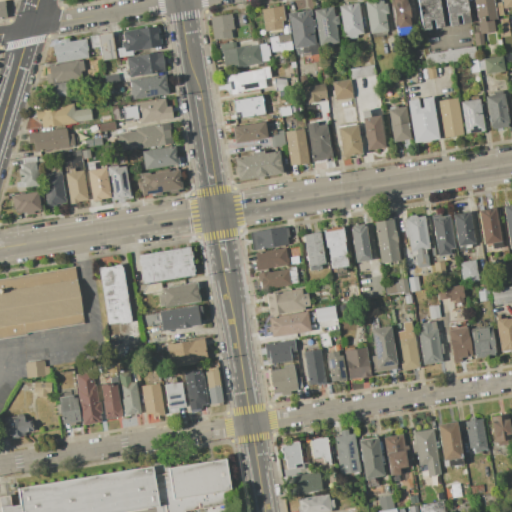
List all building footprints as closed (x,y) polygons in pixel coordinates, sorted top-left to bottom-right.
[(369,33),(363,0),(382,0),(383,4),(387,3),(388,13),(385,14),(387,30),(369,33)] [(391,0),(406,0),(412,33),(398,36),(391,0)] [(422,30),(416,0),(437,0),(442,27),(435,28),(433,20),(429,21),(430,29),(422,30)] [(448,26),(444,0),(466,0),(470,22),(461,24),(460,15),(455,16),(457,24),(448,26)] [(493,0),(496,19),(491,20),(490,17),(487,18),(483,16),(480,13),(478,9),(475,9),(473,0),(493,0)] [(511,6),(503,8),(501,0),(511,0),(511,6)] [(339,6),(358,2),(363,33),(357,34),(357,37),(348,39),(348,36),(344,36),(339,6)] [(260,9),(282,6),(284,20),(281,21),(282,29),(264,32),(260,9)] [(313,10),(332,6),(334,16),(337,15),(339,24),(335,25),(338,43),(319,46),(313,10)] [(293,48),(289,20),(288,20),(287,13),(310,9),(312,16),(311,17),(311,20),(314,20),(315,27),(312,27),(315,44),(308,46),(293,48)] [(210,17),(231,13),(233,28),(230,29),(231,38),(213,39),(210,17)] [(479,32),(476,18),(483,17),(484,22),(491,21),(493,30),(482,32),(479,32)] [(497,20),(507,18),(510,36),(500,38),(497,20)] [(288,25),(290,33),(283,34),(282,26),(288,25)] [(157,26),(160,46),(132,51),(133,55),(119,57),(117,47),(125,46),(122,32),(157,26)] [(97,35),(111,32),(116,59),(102,61),(99,47),(97,35)] [(473,33),(479,32),(482,32),(484,45),(475,46),(473,33)] [(269,37),(290,34),(292,50),(280,52),(279,51),(271,52),(269,37)] [(89,36),(97,35),(99,47),(91,48),(89,36)] [(52,45),(84,39),(87,58),(56,63),(52,45)] [(221,50),(265,43),(266,46),(268,45),(269,56),(267,56),(268,61),(261,62),(261,63),(224,69),(221,50)] [(315,44),(317,53),(309,55),(308,46),(315,44)] [(424,54),(475,46),(477,58),(426,66),(424,54)] [(125,58),(161,51),(165,72),(129,78),(125,58)] [(483,59),(503,55),(505,71),(485,74),(483,59)] [(47,84),(45,73),(48,73),(47,65),(82,59),(85,78),(47,84)] [(469,61),(477,59),(479,71),(470,73),(469,61)] [(426,67),(435,65),(437,78),(428,79),(426,67)] [(371,75),(370,66),(349,68),(350,78),(371,75)] [(223,74),(239,72),(239,73),(262,69),(262,68),(268,67),(270,77),(264,78),(265,87),(242,91),(242,92),(230,94),(228,81),(224,82),(223,74)] [(117,73),(118,81),(106,83),(105,75),(117,73)] [(129,80),(165,74),(168,93),(133,99),(129,80)] [(299,76),(306,75),(307,84),(301,85),(299,76)] [(332,82),(350,79),(353,97),(335,100),(332,82)] [(83,98),(47,104),(44,85),(80,80),(83,98)] [(302,87),(325,83),(327,97),(319,98),(320,101),(305,103),(302,87)] [(484,96),(493,95),(492,92),(503,90),(503,93),(504,93),(509,122),(507,122),(508,127),(492,129),(491,126),(489,127),(484,96)] [(232,100),(261,95),(264,114),(235,118),(232,100)] [(413,142),(407,100),(417,99),(419,108),(422,108),(421,98),(432,96),(438,138),(413,142)] [(436,101),(458,97),(464,135),(442,138),(436,101)] [(164,98),(168,118),(139,123),(138,118),(137,112),(136,105),(135,103),(164,98)] [(465,134),(460,102),(479,99),(484,131),(465,134)] [(34,109),(72,103),(73,110),(89,108),(91,121),(42,129),(40,119),(36,119),(34,109)] [(122,108),(136,105),(137,112),(138,118),(124,121),(122,108)] [(277,107),(289,105),(291,114),(279,116),(277,107)] [(387,109),(406,106),(411,138),(392,141),(387,109)] [(342,109),(352,107),(354,122),(345,123),(342,109)] [(379,114),(385,147),(366,150),(360,110),(368,109),(369,116),(379,114)] [(99,123),(113,121),(114,129),(100,131),(99,123)] [(232,126),(264,121),(266,138),(234,143),(232,126)] [(332,159),(312,162),(306,123),(317,121),(318,125),(326,124),(332,159)] [(117,134),(135,131),(135,128),(168,123),(171,144),(138,149),(138,147),(119,150),(117,134)] [(342,157),(337,126),(356,123),(361,153),(342,157)] [(27,134),(65,128),(66,134),(72,134),(74,146),(34,152),(33,144),(29,144),(27,134)] [(284,131),(303,128),(308,162),(290,165),(284,131)] [(272,148),(269,132),(282,130),(284,146),(272,148)] [(86,138),(101,136),(102,145),(88,147),(86,138)] [(141,151),(174,146),(177,164),(144,169),(141,151)] [(80,150),(89,149),(90,158),(82,159),(80,150)] [(278,151),(281,173),(237,180),(234,158),(251,155),(250,153),(253,152),(253,151),(258,150),(258,151),(263,151),(264,153),(278,151)] [(21,164),(35,162),(39,184),(24,187),(23,183),(20,183),(18,169),(21,168),(21,164)] [(124,166),(129,197),(112,200),(111,192),(112,192),(109,176),(108,176),(106,167),(117,165),(117,167),(124,166)] [(65,173),(69,172),(69,169),(74,168),(74,172),(83,170),(87,200),(77,201),(77,203),(69,204),(65,173)] [(87,170),(105,168),(110,197),(100,199),(100,200),(92,201),(87,170)] [(178,170),(181,189),(141,195),(139,182),(143,182),(142,175),(178,170)] [(42,175),(60,172),(64,203),(55,204),(55,205),(47,206),(42,175)] [(11,195),(38,191),(41,209),(34,210),(34,213),(26,215),(25,212),(18,213),(18,209),(14,210),(11,195)] [(502,206),(511,204),(511,248),(509,249),(502,206)] [(478,211),(495,208),(501,246),(491,248),(490,243),(483,244),(478,211)] [(452,214),(469,212),(474,243),(470,244),(471,246),(465,247),(464,245),(457,246),(452,214)] [(431,215),(440,214),(440,216),(449,215),(454,247),(449,248),(450,254),(437,256),(431,215)] [(405,219),(407,218),(407,216),(416,215),(416,217),(424,216),(429,248),(424,248),(425,253),(426,253),(428,266),(416,268),(414,255),(411,256),(405,219)] [(373,222),(392,219),(394,232),(395,232),(397,242),(396,243),(398,259),(380,262),(373,222)] [(349,226),(363,224),(369,258),(354,260),(349,226)] [(249,232),(284,227),(287,245),(252,250),(249,232)] [(322,230),(342,227),(345,241),(343,242),(347,266),(331,268),(327,247),(325,247),(322,230)] [(303,235),(319,232),(324,263),(321,264),(322,269),(309,271),(309,266),(308,266),(303,235)] [(136,255),(190,247),(194,275),(140,283),(136,255)] [(254,252),(285,247),(288,265),(267,268),(267,269),(255,270),(255,265),(256,265),(254,252)] [(459,262),(475,259),(478,281),(462,283),(459,262)] [(433,262),(443,261),(445,274),(435,276),(433,262)] [(98,267),(121,264),(130,322),(104,326),(97,277),(99,277),(98,267)] [(0,337),(83,323),(74,267),(0,279),(0,337)] [(257,273),(267,271),(267,272),(287,269),(287,268),(295,267),(297,282),(290,284),(290,285),(259,290),(257,273)] [(407,277),(417,276),(419,290),(409,292),(407,277)] [(384,285),(397,283),(396,279),(406,278),(408,291),(386,295),(384,285)] [(161,288),(196,282),(199,301),(164,307),(163,306),(159,307),(157,295),(162,294),(161,288)] [(437,290),(462,286),(464,297),(462,297),(463,302),(454,303),(454,301),(449,302),(448,297),(438,299),(437,290)] [(492,305),(511,302),(511,296),(510,286),(489,289),(492,305)] [(265,294),(300,288),(301,294),(307,293),(309,306),(305,307),(305,309),(302,309),(303,309),(269,315),(265,294)] [(478,291),(489,289),(491,300),(479,301),(478,291)] [(158,311),(196,305),(196,307),(200,306),(201,315),(198,316),(199,325),(161,330),(158,311)] [(428,306),(438,305),(439,317),(430,319),(428,306)] [(324,308),(335,306),(336,318),(326,319),(324,308)] [(268,317),(306,312),(308,331),(270,336),(270,331),(268,332),(267,326),(269,326),(268,317)] [(511,349),(499,351),(494,319),(505,317),(506,319),(511,318),(511,349)] [(422,364),(417,331),(420,331),(419,323),(428,322),(429,329),(436,328),(441,361),(422,364)] [(395,368),(372,371),(371,360),(375,360),(370,329),(389,326),(395,368)] [(452,362),(447,330),(467,327),(471,355),(460,357),(461,361),(452,362)] [(475,358),(474,356),(473,356),(470,338),(471,338),(471,332),(476,331),(476,329),(490,327),(495,355),(475,358)] [(419,367),(401,370),(396,337),(414,334),(419,367)] [(166,344),(203,339),(206,361),(169,367),(166,344)] [(263,344),(293,339),(295,350),(289,351),(291,360),(270,364),(269,359),(266,359),(263,344)] [(369,376),(348,379),(343,351),(365,347),(369,376)] [(325,383),(308,386),(303,352),(320,349),(325,383)] [(330,381),(325,353),(337,351),(337,354),(332,355),(333,356),(341,355),(345,378),(330,381)] [(24,363),(44,360),(44,366),(48,366),(49,375),(45,375),(46,376),(26,378),(24,363)] [(269,371),(283,368),(282,366),(292,364),(294,378),(299,377),(301,387),(296,388),(296,389),(274,393),(273,387),(271,387),(269,371)] [(183,372),(200,369),(200,372),(201,372),(202,376),(203,376),(207,403),(200,405),(200,408),(189,410),(183,372)] [(204,372),(217,370),(222,405),(211,407),(211,404),(209,404),(204,372)] [(118,373),(130,371),(131,381),(137,380),(142,413),(124,415),(118,373)] [(82,424),(75,374),(93,372),(95,383),(96,383),(98,397),(97,397),(98,401),(99,401),(102,421),(82,424)] [(99,385),(109,383),(109,377),(117,376),(120,399),(119,399),(120,408),(122,408),(123,416),(104,419),(99,385)] [(164,385),(181,382),(185,406),(177,407),(178,412),(169,413),(164,385)] [(140,386),(159,383),(164,414),(152,415),(151,412),(144,413),(140,386)] [(58,397),(76,394),(80,421),(74,422),(74,424),(68,425),(67,423),(62,424),(58,397)] [(3,418),(22,414),(23,421),(30,420),(32,430),(25,432),(26,435),(12,437),(11,435),(1,436),(0,431),(0,426),(5,426),(3,418)] [(490,417),(507,414),(511,443),(496,446),(496,443),(494,443),(490,417)] [(464,421),(481,419),(488,460),(471,463),(464,421)] [(436,425),(456,422),(462,458),(442,461),(436,425)] [(333,437),(340,436),(339,431),(347,429),(348,434),(353,433),(359,472),(340,475),(333,437)] [(412,432),(432,429),(439,474),(428,476),(425,464),(418,465),(416,452),(412,452),(411,444),(414,444),(412,432)] [(382,437),(401,434),(403,446),(407,445),(408,454),(405,455),(407,466),(398,468),(399,474),(389,476),(382,437)] [(310,440),(326,437),(331,464),(328,465),(327,461),(323,462),(322,456),(313,458),(310,440)] [(357,441),(376,438),(383,475),(364,479),(357,441)] [(280,446),(290,444),(290,443),(298,442),(302,462),(293,464),(294,468),(286,469),(285,460),(282,460),(282,457),(283,457),(282,453),(281,453),(280,446)] [(154,475),(168,473),(167,468),(225,459),(232,504),(193,510),(193,511),(155,511),(155,507),(159,506),(154,475)] [(17,488),(152,467),(154,475),(159,506),(155,507),(123,511),(0,511),(0,496),(9,495),(11,505),(20,504),(17,488)] [(318,472),(321,490),(288,495),(285,477),(318,472)] [(297,499),(328,494),(329,500),(333,499),(334,507),(330,508),(331,510),(323,511),(297,511),(297,507),(298,507),(297,499)] [(377,498),(392,495),(394,508),(379,511),(377,498)] [(420,511),(419,504),(442,500),(444,511),(420,511)]
